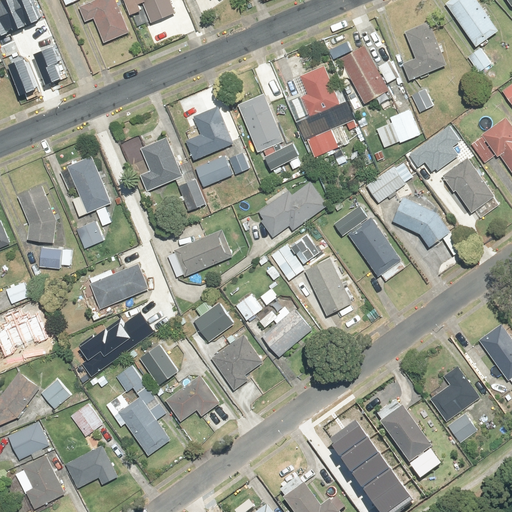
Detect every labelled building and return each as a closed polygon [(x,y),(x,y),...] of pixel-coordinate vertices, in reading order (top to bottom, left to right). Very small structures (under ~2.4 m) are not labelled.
[(0,9),(9,32),(22,26),(11,0),(2,0),(0,1),(0,9)] [(11,0),(22,26),(36,21),(27,0),(11,0)] [(99,0),(83,7),(89,20),(97,17),(108,43),(134,31),(120,0),(99,0)] [(147,2),(155,23),(180,13),(174,0),(129,0),(134,12),(143,8),(141,4),(147,2)] [(451,0),(449,2),(480,46),(502,30),(480,0),(451,0)] [(0,34),(9,32),(0,9),(0,34)] [(406,64),(413,80),(452,64),(433,21),(409,31),(420,58),(406,64)] [(385,39),(377,42),(384,59),(392,56),(385,39)] [(368,46),(344,59),(370,103),(393,90),(368,46)] [(36,54),(47,83),(62,77),(51,48),(36,54)] [(471,58),(483,73),(493,66),(481,50),(471,58)] [(7,65),(18,94),(34,88),(23,59),(7,65)] [(395,60),(381,67),(390,84),(403,77),(395,60)] [(304,96),(313,118),(346,105),(330,66),(304,76),(311,94),(304,96)] [(278,79),(265,84),(270,95),(283,89),(278,79)] [(415,95),(424,113),(438,106),(429,88),(415,95)] [(243,104),(263,151),(288,140),(268,94),(243,104)] [(205,133),(189,139),(198,160),(239,143),(223,106),(198,117),(205,133)] [(393,118),(403,143),(424,134),(413,109),(393,118)] [(504,155),(511,166),(511,119),(510,116),(485,134),(501,156),(504,155)] [(451,122),(411,151),(421,164),(428,160),(435,169),(459,152),(454,144),(463,138),(451,122)] [(334,127),(310,137),(318,157),(342,147),(334,127)] [(144,176),(152,193),(189,177),(171,137),(145,148),(155,172),(144,176)] [(298,144),(271,157),(277,169),(304,156),(298,144)] [(245,151),(231,158),(239,174),(253,168),(245,151)] [(228,155),(198,167),(206,186),(236,174),(228,155)] [(72,166),(92,212),(116,202),(96,156),(72,166)] [(479,212),(482,217),(502,203),(471,159),(444,177),(456,194),(460,191),(475,214),(479,212)] [(371,186),(383,202),(409,183),(397,167),(371,186)] [(200,180),(183,187),(193,212),(211,205),(200,180)] [(261,209),(278,233),(294,222),(297,227),(330,204),(313,181),(296,193),(292,187),(261,209)] [(46,185),(22,195),(34,223),(32,240),(57,244),(61,219),(46,185)] [(435,245),(456,231),(443,213),(408,196),(397,219),(427,234),(435,245)] [(363,205),(338,222),(348,235),(372,218),(363,205)] [(353,232),(383,275),(405,259),(375,216),(372,218),(353,232)] [(3,219),(0,220),(0,248),(14,243),(3,219)] [(80,230),(88,248),(107,239),(100,222),(80,230)] [(226,228),(179,249),(190,275),(237,254),(226,228)] [(309,235),(294,245),(308,264),(323,254),(309,235)] [(45,247),(43,266),(64,268),(66,249),(45,247)] [(297,273),(287,258),(280,264),(290,278),(297,273)] [(307,272),(330,317),(356,304),(334,259),(307,272)] [(143,264),(94,284),(104,308),(153,289),(143,264)] [(9,288),(15,303),(32,296),(26,281),(9,288)] [(280,297),(273,288),(263,297),(270,305),(280,297)] [(238,305),(250,321),(265,309),(253,294),(238,305)] [(224,302),(199,320),(214,341),(239,323),(224,302)] [(126,319),(123,315),(83,343),(92,355),(84,360),(94,373),(159,328),(144,307),(126,319)] [(265,336),(284,357),(316,329),(297,308),(265,336)] [(36,343),(48,339),(38,314),(30,318),(28,313),(21,316),(19,310),(12,313),(23,342),(34,338),(36,343)] [(0,329),(0,347),(4,357),(15,352),(13,347),(23,342),(12,313),(5,316),(7,321),(0,324),(2,329),(0,329)] [(390,329),(384,320),(368,332),(374,340),(390,329)] [(483,339),(511,379),(511,333),(505,324),(483,339)] [(239,389),(253,379),(250,375),(268,361),(248,333),(215,357),(239,389)] [(144,357),(163,385),(183,371),(163,343),(144,357)] [(149,385),(136,365),(120,376),(130,392),(138,387),(140,391),(149,385)] [(454,385),(436,398),(452,421),(485,398),(462,365),(447,375),(454,385)] [(6,395),(0,397),(0,423),(1,426),(22,417),(43,387),(23,372),(6,395)] [(202,411),(206,416),(225,402),(204,374),(169,399),(186,422),(202,411)] [(60,378),(44,392),(58,408),(74,395),(60,378)] [(122,412),(154,455),(176,439),(144,396),(122,412)] [(74,416),(89,436),(106,424),(91,404),(74,416)] [(406,406),(384,423),(414,463),(436,447),(406,406)] [(469,413),(451,426),(464,443),(482,430),(469,413)] [(13,436),(23,458),(52,445),(42,422),(13,436)] [(355,423),(330,441),(341,457),(366,438),(355,423)] [(366,438),(341,457),(353,472),(378,454),(366,438)] [(106,485),(122,476),(107,446),(71,465),(83,488),(103,478),(106,485)] [(378,454),(353,472),(364,488),(389,470),(378,454)] [(30,491),(40,509),(69,494),(50,455),(27,467),(37,487),(30,491)] [(389,470),(364,488),(376,503),(400,485),(389,470)] [(308,482),(286,497),(296,511),(342,511),(343,511),(334,499),(325,506),(308,482)] [(400,485),(376,503),(382,511),(396,511),(412,501),(400,485)] [(275,511),(268,501),(251,511),(275,511)]
